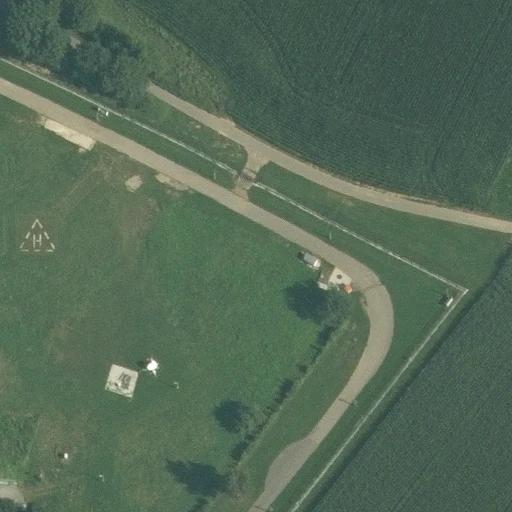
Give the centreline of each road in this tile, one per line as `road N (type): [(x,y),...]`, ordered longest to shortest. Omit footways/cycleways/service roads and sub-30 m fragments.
road 1 (track): [(511,231),(367,196),(275,161),(0,8)]
road 2 (track): [(303,511),(511,237)]
